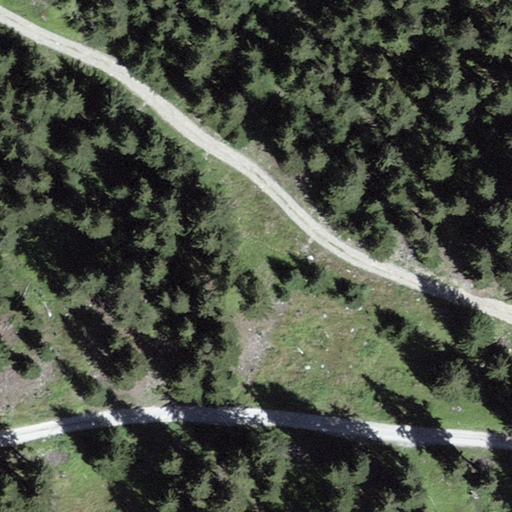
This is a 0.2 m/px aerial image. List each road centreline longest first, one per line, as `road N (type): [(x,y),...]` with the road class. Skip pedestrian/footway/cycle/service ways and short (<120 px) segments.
road 1 (track): [(0,18),(110,68),(196,142),(261,179),(317,241),(511,317)]
road 2 (track): [(0,438),(187,413),(511,442)]
